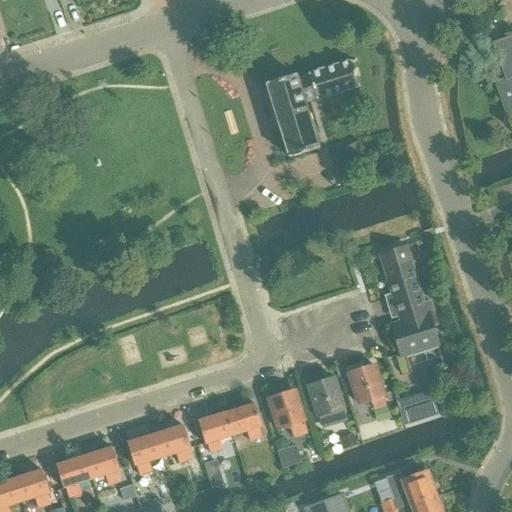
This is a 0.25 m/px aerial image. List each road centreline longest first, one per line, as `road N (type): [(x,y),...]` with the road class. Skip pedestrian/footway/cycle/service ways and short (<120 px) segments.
road 1 (residential): [(0,451),(268,362),(221,211)]
road 2 (tertiary): [(511,381),(423,111),(413,28)]
road 3 (residential): [(221,211),(257,180),(266,144),(260,113),(231,73),(178,68)]
road 4 (tertiary): [(0,83),(172,27)]
road 5 (residential): [(221,211),(178,68)]
